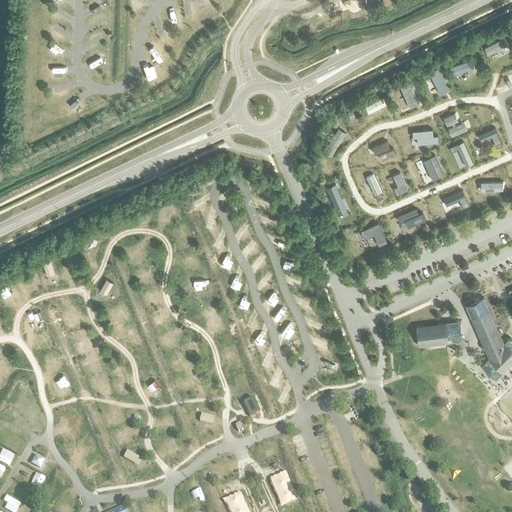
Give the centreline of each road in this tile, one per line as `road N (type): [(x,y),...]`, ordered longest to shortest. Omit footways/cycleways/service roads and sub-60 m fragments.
road 1 (tertiary): [(0,229),(130,167)]
road 2 (tertiary): [(367,54),(481,0)]
road 3 (tertiary): [(130,167),(244,125)]
road 4 (tertiary): [(237,112),(130,167)]
